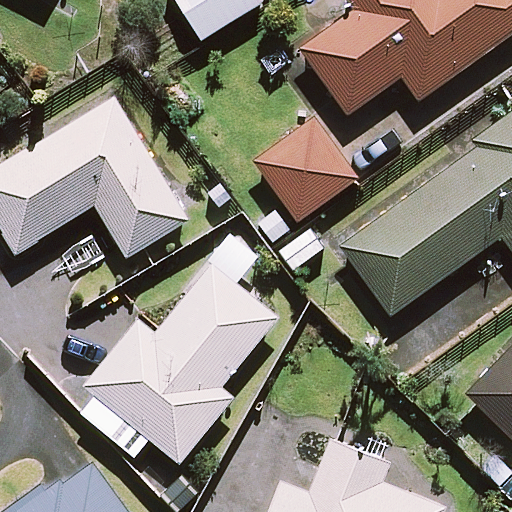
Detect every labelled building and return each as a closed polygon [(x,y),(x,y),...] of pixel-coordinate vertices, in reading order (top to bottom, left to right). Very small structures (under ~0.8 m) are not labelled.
[(261,3),(258,0),(177,0),(202,39),(261,3)] [(511,0),(347,0),(355,10),(301,48),(348,114),(402,75),(419,99),(511,33),(511,0)] [(188,219),(115,99),(0,168),(0,223),(17,252),(96,204),(127,256),(188,219)] [(511,114),(478,140),(482,145),(342,247),(392,315),(502,235),(511,248),(511,114)] [(357,179),(317,119),(256,161),(297,220),(357,179)] [(87,384),(96,392),(81,411),(138,458),(154,439),(180,461),(233,397),(220,387),(279,315),(215,261),(154,334),(139,321),(87,384)] [(511,348),(469,391),(511,435),(511,348)] [(389,460),(333,438),(310,493),(282,482),(269,511),(442,511),(444,507),(380,481),(389,460)] [(125,511),(84,455),(6,511),(125,511)]
